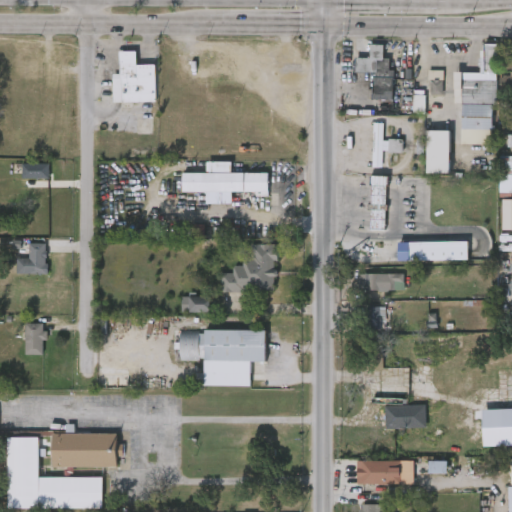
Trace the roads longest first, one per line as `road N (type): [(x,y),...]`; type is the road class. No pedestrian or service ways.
road 1 (secondary): [(323,26),(323,511)]
road 2 (residential): [(85,0),(88,372)]
road 3 (secondary): [(0,22),(210,25)]
road 4 (secondary): [(323,26),(511,28)]
